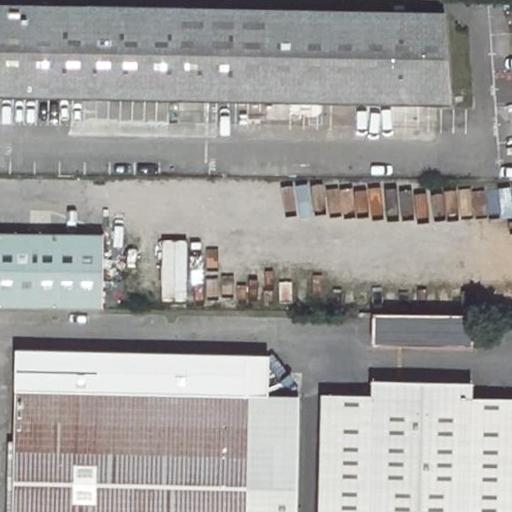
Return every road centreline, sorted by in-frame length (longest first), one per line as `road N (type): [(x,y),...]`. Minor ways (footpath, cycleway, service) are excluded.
road 1 (unknown): [(4,331),(291,333),(372,352),(511,355)]
road 2 (unknown): [(0,137),(498,148)]
road 3 (unknown): [(4,331),(6,511)]
